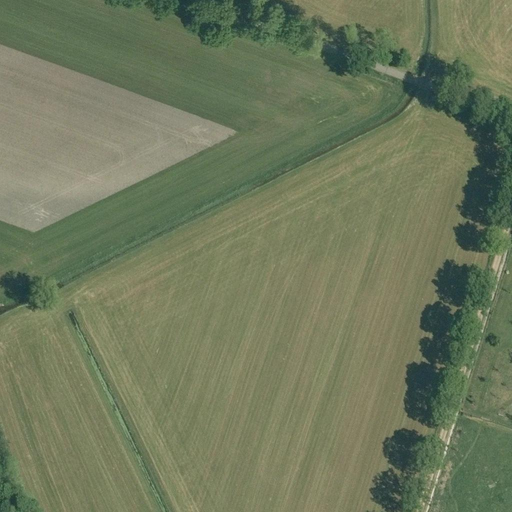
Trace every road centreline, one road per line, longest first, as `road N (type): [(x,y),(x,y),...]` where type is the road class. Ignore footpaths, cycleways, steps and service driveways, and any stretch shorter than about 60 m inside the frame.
road 1 (unclassified): [(511,116),(195,0)]
road 2 (track): [(420,511),(511,212)]
